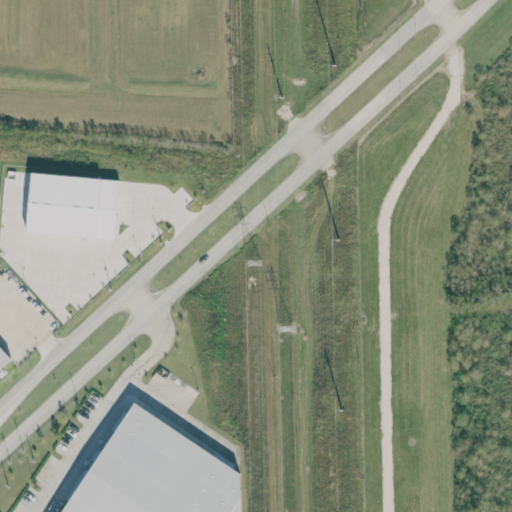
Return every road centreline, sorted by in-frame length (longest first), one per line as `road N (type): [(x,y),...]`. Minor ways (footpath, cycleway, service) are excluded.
road 1 (secondary): [(0,450),(483,0)]
road 2 (secondary): [(438,0),(0,403)]
